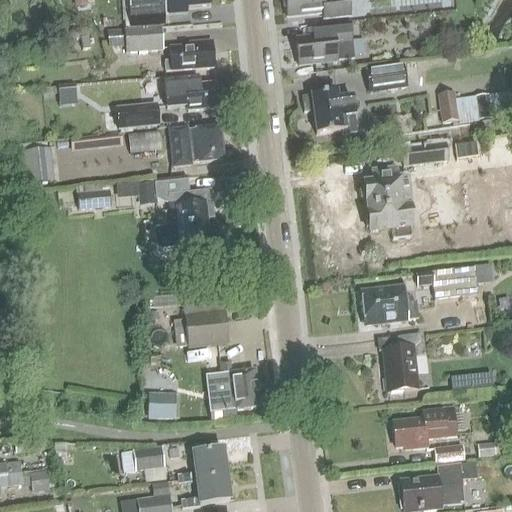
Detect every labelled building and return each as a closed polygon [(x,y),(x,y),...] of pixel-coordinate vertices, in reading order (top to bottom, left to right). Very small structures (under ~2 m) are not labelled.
[(85,0),(73,0),(74,8),(86,8),(85,0)] [(143,0),(144,12),(129,13),(130,29),(162,26),(162,27),(163,27),(162,16),(186,14),(185,9),(209,7),(207,0),(143,0)] [(284,0),(287,20),(323,16),(323,21),(349,19),(347,0),(337,0),(323,2),(322,0),(284,0)] [(349,24),(321,27),(311,28),(313,41),(296,43),(298,68),(353,62),(351,44),(353,43),(351,26),(349,26),(349,24)] [(162,52),(160,29),(123,32),(125,55),(162,52)] [(164,63),(164,74),(213,71),(211,43),(187,45),(188,49),(169,50),(170,63),(164,63)] [(365,73),(368,95),(407,90),(404,68),(365,73)] [(187,114),(217,111),(215,86),(198,88),(197,79),(163,82),(166,111),(186,109),(187,114)] [(59,87),(59,93),(60,98),(76,97),(75,85),(59,87)] [(315,137),(341,133),(341,137),(356,135),(353,117),(352,117),(350,100),(337,102),(336,94),(301,99),(303,115),(312,114),(315,135),(315,136),(315,137)] [(441,127),(458,124),(454,95),(437,97),(441,127)] [(475,99),(478,123),(492,122),(488,97),(475,99)] [(115,110),(117,130),(157,127),(155,107),(115,110)] [(186,131),(168,133),(172,170),(190,168),(190,166),(223,163),(219,129),(186,133),(186,131)] [(71,154),(121,148),(120,141),(70,147),(71,154)] [(400,152),(402,170),(447,165),(445,146),(400,152)] [(26,187),(51,184),(47,153),(22,156),(26,187)] [(409,230),(411,230),(405,182),(396,183),(394,171),(372,174),(373,186),(363,187),(364,191),(361,194),(362,200),(365,202),(367,220),(365,222),(365,229),(369,231),(369,235),(390,232),(391,243),(410,240),(409,230)] [(138,199),(139,208),(155,206),(153,185),(137,187),(136,187),(138,199)] [(136,186),(116,187),(117,197),(136,196),(136,186)] [(204,208),(212,207),(210,193),(167,198),(171,231),(178,230),(180,248),(208,245),(204,208)] [(76,197),(77,213),(110,210),(108,194),(76,197)] [(431,288),(433,304),(476,298),(472,270),(415,278),(417,290),(431,288)] [(364,326),(364,328),(417,322),(415,305),(405,306),(403,288),(376,291),(376,293),(360,295),(361,297),(359,300),(360,307),(361,317),(362,325),(364,326)] [(184,322),(187,349),(227,345),(223,317),(184,322)] [(171,351),(187,349),(185,337),(170,339),(171,351)] [(413,360),(424,359),(421,337),(396,340),(398,352),(382,354),(386,396),(417,392),(413,360)] [(220,389),(223,414),(258,410),(254,373),(213,378),(214,390),(220,389)] [(469,392),(467,379),(451,381),(452,393),(469,392)] [(454,395),(427,396),(428,407),(454,406),(454,395)] [(147,396),(147,421),(165,421),(165,396),(147,396)] [(452,409),(441,410),(418,413),(419,423),(392,426),(393,432),(391,432),(392,444),(394,444),(395,451),(411,449),(412,452),(425,451),(424,443),(455,440),(452,409)] [(40,437),(19,439),(13,440),(15,456),(42,454),(41,449),(40,437)] [(493,446),(476,447),(477,460),(495,459),(493,446)] [(433,451),(434,468),(463,464),(461,448),(433,451)] [(148,473),(147,467),(163,464),(161,450),(132,454),(135,475),(148,473)] [(176,478),(177,482),(225,476),(222,452),(191,456),(194,476),(176,478)] [(2,467),(4,479),(20,477),(19,465),(2,467)] [(464,507),(461,482),(476,481),(474,466),(436,470),(437,479),(415,481),(415,484),(399,486),(401,511),(421,511),(422,511),(421,511),(435,511),(435,510),(464,507)] [(491,467),(475,468),(476,480),(492,479),(491,467)] [(46,475),(29,477),(31,497),(48,495),(46,475)] [(177,482),(177,487),(195,484),(198,501),(180,503),(181,511),(199,509),(199,507),(229,503),(225,476),(177,482)] [(20,477),(4,479),(5,490),(22,488),(20,477)] [(151,487),(152,500),(164,498),(168,498),(166,485),(151,487)] [(137,511),(170,511),(169,498),(164,498),(152,500),(136,502),(137,511)]
